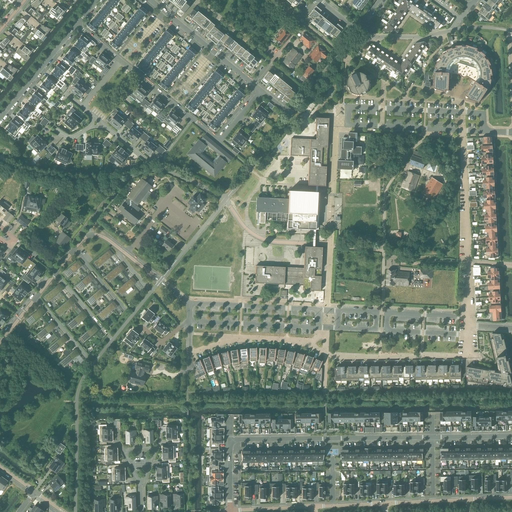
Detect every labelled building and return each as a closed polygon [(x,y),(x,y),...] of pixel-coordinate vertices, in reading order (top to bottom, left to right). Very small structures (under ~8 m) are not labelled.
[(41,0),(37,0),(30,6),(35,10),(38,12),(40,9),(38,7),(43,1),(41,0)] [(180,0),(176,5),(180,8),(181,8),(185,3),(186,2),(183,0),(180,0)] [(361,10),(365,5),(358,0),(354,0),(352,3),(360,9),(361,10)] [(407,11),(408,9),(406,1),(405,0),(400,0),(398,4),(397,3),(397,4),(396,5),(399,7),(399,6),(407,11)] [(416,3),(418,1),(417,0),(416,0),(415,0),(415,1),(414,0),(406,0),(406,1),(408,9),(410,10),(415,3),(416,3)] [(484,2),(483,3),(485,4),(486,3),(494,10),(495,9),(497,6),(490,0),(488,0),(487,3),(485,1),(484,2)] [(108,1),(104,5),(112,11),(115,7),(108,1)] [(181,8),(180,8),(177,12),(181,16),(189,7),(185,3),(181,8)] [(416,3),(415,3),(410,10),(412,11),(412,12),(414,14),(420,6),(419,6),(416,3)] [(495,11),(496,10),(495,9),(494,10),(486,3),(485,4),(483,8),(491,14),(493,11),(495,12),(495,11)] [(418,17),(424,9),(425,10),(426,8),(427,7),(426,6),(425,6),(424,7),(420,4),(419,6),(420,6),(414,14),(418,17)] [(59,5),(54,10),(62,16),(67,9),(59,5)] [(104,5),(101,9),(108,15),(112,11),(104,5)] [(35,10),(30,6),(24,11),(30,16),(35,10)] [(137,11),(144,17),(148,12),(140,6),(137,11)] [(317,15),(318,14),(321,11),(320,10),(316,6),(313,10),(308,15),(308,16),(313,20),(317,15)] [(407,11),(399,6),(399,7),(396,10),(404,16),(406,13),(405,13),(407,11)] [(63,17),(62,16),(54,10),(52,8),(48,12),(60,22),(63,17)] [(418,17),(423,20),(430,10),(426,8),(425,10),(424,9),(418,17)] [(491,14),(483,8),(479,12),(477,15),(485,21),(487,19),(489,20),(493,16),(491,14)] [(101,9),(97,13),(105,19),(108,15),(101,9)] [(189,23),(193,18),(197,13),(193,10),(185,19),(189,23)] [(401,20),(404,16),(396,10),(394,14),(393,15),(401,20)] [(433,13),(430,10),(423,20),(427,23),(433,15),(434,16),(436,13),(435,12),(434,12),(433,13)] [(141,21),(144,17),(137,11),(133,15),(141,21)] [(193,18),(197,22),(202,15),(198,12),(197,13),(193,18)] [(394,14),(391,12),(390,14),(393,16),(390,19),(398,25),(401,20),(393,15),(394,14)] [(97,13),(94,18),(101,24),(105,19),(97,13)] [(313,20),(312,21),(316,25),(322,17),(318,14),(317,15),(313,20)] [(130,19),(137,25),(141,21),(133,15),(130,19)] [(206,19),(202,15),(197,22),(201,25),(206,19)] [(433,15),(427,23),(432,26),(437,18),(434,16),(433,15)] [(316,25),(320,28),(327,21),(322,17),(316,25)] [(19,30),(26,21),(23,18),(14,26),(19,30)] [(94,18),(91,22),(98,28),(101,24),(94,18)] [(442,21),(437,18),(432,26),(436,29),(438,27),(439,29),(443,26),(440,24),(442,21)] [(134,29),(137,25),(130,19),(126,23),(134,29)] [(201,25),(205,29),(210,22),(206,19),(201,25)] [(390,19),(388,23),(385,21),(385,22),(384,23),(387,24),(395,29),(394,29),(395,29),(398,25),(390,19)] [(324,32),(331,24),(327,21),(320,28),(324,32)] [(98,28),(91,22),(87,26),(94,32),(98,28)] [(205,29),(209,32),(214,27),(215,26),(210,22),(205,29)] [(123,28),(130,34),(134,29),(126,23),(123,28)] [(333,29),(335,27),(331,24),(324,32),(329,35),(330,34),(334,29),(333,29)] [(334,29),(330,34),(335,38),(340,32),(343,28),(338,25),(337,24),(335,27),(333,29),(334,29)] [(395,29),(387,24),(382,31),(385,32),(393,31),(394,29),(395,29)] [(42,25),(38,30),(45,36),(51,30),(42,25)] [(276,41),(281,44),(282,45),(288,37),(289,37),(292,34),(289,31),(291,29),(286,25),(284,27),(278,34),(280,35),(276,40),(276,41)] [(19,30),(14,26),(7,31),(14,36),(17,33),(19,35),(21,32),(19,30)] [(214,27),(209,32),(205,36),(206,37),(211,40),(213,37),(218,31),(214,27)] [(47,37),(45,36),(38,30),(35,28),(32,33),(43,42),(47,37)] [(120,32),(127,38),(130,34),(123,28),(120,32)] [(167,29),(164,33),(171,39),(175,35),(167,29)] [(223,35),(218,31),(213,37),(211,40),(216,45),(220,40),(219,40),(223,35)] [(116,36),(123,42),(127,38),(120,32),(116,36)] [(164,33),(160,37),(168,43),(171,39),(164,33)] [(219,40),(220,40),(223,43),(229,37),(224,33),(223,35),(219,40)] [(300,39),(299,40),(309,48),(315,42),(305,33),(304,34),(303,34),(299,38),(300,39)] [(93,46),(95,43),(90,39),(88,41),(81,36),(77,41),(85,47),(89,43),(93,46)] [(113,40),(120,46),(123,42),(116,36),(113,40)] [(160,37),(157,41),(164,47),(168,43),(160,37)] [(223,43),(228,47),(233,41),(229,37),(223,43)] [(0,43),(0,48),(5,52),(7,50),(5,48),(10,41),(7,38),(0,43)] [(116,50),(120,46),(113,40),(109,44),(116,50)] [(85,47),(77,41),(73,45),(81,52),(85,47)] [(153,46),(161,52),(164,47),(157,41),(153,46)] [(237,44),(233,41),(228,47),(232,50),(237,44)] [(423,50),(424,51),(427,47),(425,46),(427,44),(424,42),(416,43),(415,45),(415,46),(422,51),(423,50)] [(237,44),(232,50),(236,54),(241,47),(237,44)] [(26,45),(21,50),(29,57),(29,56),(34,50),(26,45)] [(370,58),(377,48),(373,45),(371,47),(370,46),(366,49),(369,50),(366,55),(370,58)] [(419,55),(420,56),(423,53),(424,53),(425,52),(424,51),(423,50),(422,51),(415,46),(415,45),(414,45),(411,50),(419,55)] [(443,54),(439,59),(441,60),(438,63),(437,63),(435,68),(437,69),(436,73),(435,73),(434,89),(445,92),(446,91),(449,91),(449,77),(451,77),(452,77),(452,74),(460,74),(460,75),(461,76),(461,77),(462,77),(463,78),(464,78),(464,77),(465,77),(466,77),(466,76),(473,81),(471,84),(472,84),(472,83),(473,84),(466,96),(468,98),(467,99),(476,102),(478,100),(480,101),(488,90),(487,89),(488,85),(490,86),(491,80),(490,80),(491,76),(493,76),(492,69),(490,70),(489,66),(491,65),(488,60),(487,60),(484,57),(486,56),(481,52),(480,53),(477,51),(478,49),(466,45),(466,47),(462,47),(462,46),(456,46),(456,48),(452,49),(452,48),(446,51),(447,52),(444,55),(443,54)] [(153,46),(150,50),(157,56),(161,52),(153,46)] [(316,62),(321,56),(325,60),(329,56),(324,52),(325,51),(318,46),(313,52),(312,52),(309,55),(310,55),(309,57),(316,62)] [(186,51),(193,57),(197,53),(190,47),(186,51)] [(245,51),(241,47),(236,54),(240,57),(245,51)] [(30,58),(29,56),(29,57),(21,50),(19,48),(16,53),(27,62),(30,58)] [(370,58),(374,60),(375,59),(376,59),(382,51),(377,48),(370,58)] [(292,70),(302,56),(293,49),(282,63),(292,70)] [(70,50),(66,55),(74,61),(78,56),(70,50)] [(147,54),(154,60),(157,56),(150,50),(147,54)] [(419,55),(411,50),(408,54),(416,60),(415,61),(418,62),(418,61),(419,61),(416,59),(419,55)] [(190,61),(193,57),(186,51),(183,55),(190,61)] [(249,54),(245,51),(240,57),(244,61),(249,54)] [(375,59),(374,60),(373,61),(375,63),(376,62),(380,64),(381,62),(386,54),(382,51),(376,59),(375,59)] [(93,57),(88,62),(92,65),(92,64),(97,68),(97,67),(105,58),(101,54),(96,60),(93,57)] [(154,60),(147,54),(143,58),(150,64),(154,60)] [(248,64),(253,59),(254,58),(249,54),(244,61),(248,64)] [(383,66),(382,67),(383,68),(384,69),(385,68),(386,66),(385,65),(390,57),(386,54),(381,62),(384,65),(383,66)] [(416,60),(408,54),(405,59),(413,64),(415,61),(416,60)] [(74,61),(66,55),(62,59),(70,66),(74,61)] [(179,60),(186,66),(190,61),(183,55),(179,60)] [(386,66),(385,68),(388,70),(395,60),(390,57),(385,65),(386,66)] [(110,61),(105,58),(97,67),(102,71),(101,72),(104,75),(108,70),(105,67),(110,61)] [(143,58),(140,62),(147,68),(150,64),(143,58)] [(257,63),(253,59),(248,64),(244,68),(249,72),(257,63)] [(410,69),(410,68),(413,64),(405,59),(403,61),(404,62),(402,63),(410,69)] [(183,70),(186,66),(179,60),(176,64),(183,70)] [(388,70),(392,73),(393,71),(394,71),(399,64),(397,63),(397,62),(395,60),(388,70)] [(147,68),(140,62),(136,67),(143,73),(147,68)] [(401,66),(403,74),(405,75),(407,73),(408,74),(411,71),(412,71),(412,70),(413,69),(410,68),(410,69),(402,63),(401,66)] [(59,64),(55,68),(64,76),(68,72),(72,75),(74,73),(69,69),(67,71),(59,64)] [(172,68),(180,74),(183,70),(176,64),(172,68)] [(403,74),(401,66),(399,64),(394,71),(393,71),(392,73),(391,73),(392,74),(393,75),(394,74),(397,76),(399,75),(401,76),(403,74)] [(9,65),(5,70),(5,71),(12,77),(12,76),(18,70),(9,65)] [(313,71),(309,67),(302,75),(307,78),(313,71)] [(14,78),(12,76),(12,77),(5,71),(5,70),(2,68),(0,71),(0,73),(10,82),(14,78)] [(59,80),(58,83),(62,87),(65,84),(61,81),(64,76),(55,68),(51,73),(59,80)] [(176,78),(180,74),(172,68),(169,72),(176,78)] [(213,73),(220,79),(224,75),(217,69),(213,73)] [(176,78),(169,72),(165,76),(173,82),(176,78)] [(273,76),(268,72),(263,78),(260,81),(265,85),(266,86),(268,82),(269,81),(273,76)] [(213,73),(210,78),(217,84),(220,79),(213,73)] [(356,95),(357,95),(358,95),(359,95),(360,95),(361,95),(362,95),(362,94),(362,93),(364,93),(366,92),(367,91),(368,91),(368,90),(369,89),(369,88),(369,87),(370,86),(370,85),(370,84),(370,83),(370,82),(370,81),(369,80),(368,81),(367,79),(366,77),(367,76),(366,76),(366,75),(365,74),(364,74),(363,74),(362,73),(361,73),(360,73),(359,73),(358,73),(357,73),(356,73),(354,74),(352,75),(351,75),(351,76),(350,77),(349,78),(349,79),(348,80),(348,81),(348,82),(348,83),(347,84),(348,84),(348,85),(348,86),(348,88),(349,87),(350,89),(351,91),(350,91),(351,92),(352,93),(353,93),(353,94),(354,94),(355,95),(356,95)] [(273,76),(269,81),(268,82),(272,86),(273,84),(278,78),(274,74),(273,76)] [(169,86),(173,82),(165,76),(162,80),(169,86)] [(70,91),(75,94),(82,86),(83,85),(78,81),(79,80),(76,77),(72,82),(75,85),(70,91)] [(47,78),(43,82),(53,90),(56,86),(60,89),(62,87),(58,83),(56,85),(47,78)] [(210,78),(206,82),(213,88),(217,84),(210,78)] [(283,81),(278,78),(273,84),(272,86),(276,89),(277,88),(283,81)] [(169,86),(162,80),(158,85),(166,91),(169,86)] [(283,81),(277,88),(276,89),(280,93),(282,91),(287,85),(283,81)] [(48,94),(46,97),(49,99),(51,96),(49,95),(53,90),(43,82),(39,87),(48,94)] [(206,82),(203,86),(210,92),(213,88),(206,82)] [(82,86),(75,94),(80,98),(84,92),(88,95),(92,90),(95,87),(93,85),(90,88),(89,87),(86,90),(82,86)] [(137,97),(144,89),(139,85),(134,91),(131,89),(127,94),(135,100),(136,99),(137,97)] [(290,90),(291,88),(287,85),(282,91),(280,93),(284,96),(285,94),(286,95),(290,90)] [(203,86),(199,90),(207,96),(210,92),(203,86)] [(235,92),(242,98),(246,93),(239,87),(235,92)] [(143,107),(147,102),(144,99),(148,93),(144,89),(137,97),(136,99),(140,103),(139,104),(143,107)] [(199,90),(196,94),(203,100),(207,96),(199,90)] [(286,95),(285,94),(284,96),(282,99),(283,99),(287,103),(290,100),(295,94),(290,90),(286,95)] [(36,91),(32,96),(40,103),(40,102),(44,98),(36,91)] [(232,96),(239,102),(242,98),(235,92),(232,96)] [(196,94),(192,98),(200,104),(203,100),(196,94)] [(36,108),(35,110),(40,114),(42,112),(38,109),(42,104),(40,102),(40,103),(32,96),(28,101),(36,108)] [(236,106),(239,102),(232,96),(228,100),(236,106)] [(152,112),(160,102),(155,98),(150,104),(147,102),(143,107),(146,109),(147,108),(152,112)] [(192,98),(189,103),(196,109),(200,104),(192,98)] [(225,104),(232,110),(236,106),(228,100),(225,104)] [(164,106),(160,102),(152,112),(156,116),(155,117),(159,120),(163,115),(159,112),(164,106)] [(196,109),(189,103),(185,107),(193,113),(196,109)] [(229,114),(232,110),(225,104),(221,108),(229,114)] [(28,117),(30,118),(34,114),(37,117),(40,114),(35,110),(33,113),(24,105),(20,110),(28,117)] [(259,106),(255,111),(264,118),(268,113),(267,112),(261,106),(260,107),(259,106)] [(81,119),(75,114),(76,112),(72,108),(65,115),(67,117),(68,118),(78,125),(82,120),(81,119)] [(218,113),(225,119),(229,114),(221,108),(218,113)] [(110,114),(114,116),(109,122),(114,126),(121,116),(117,113),(118,111),(115,109),(110,114)] [(28,117),(20,110),(16,115),(24,121),(28,117)] [(168,125),(175,115),(171,111),(166,117),(163,115),(159,120),(162,122),(163,121),(168,125)] [(264,118),(255,111),(252,114),(253,115),(252,117),(255,120),(254,121),(258,124),(259,122),(261,124),(265,119),(264,118)] [(222,123),(225,119),(218,113),(215,117),(222,123)] [(180,119),(175,115),(168,125),(172,129),(171,130),(177,135),(181,130),(175,125),(180,119)] [(126,120),(121,116),(114,126),(118,130),(123,124),(126,127),(130,122),(127,119),(126,120)] [(78,125),(68,118),(67,117),(63,122),(72,130),(74,128),(75,129),(78,125)] [(211,121),(218,127),(222,123),(215,117),(211,121)] [(307,176),(308,176),(308,185),(325,186),(329,119),(316,118),(316,122),(314,122),(314,124),(315,124),(315,132),(316,132),(316,140),(302,139),(302,138),(300,138),(300,139),(291,138),(290,156),(308,157),(308,159),(309,159),(308,174),(307,174),(307,176)] [(13,119),(9,124),(19,132),(22,128),(26,131),(28,128),(23,124),(22,126),(13,119)] [(215,131),(218,127),(211,121),(208,125),(215,131)] [(125,135),(129,139),(137,129),(133,126),(134,124),(130,122),(126,127),(130,129),(125,135)] [(15,136),(19,132),(9,124),(5,129),(14,136),(12,138),(14,140),(17,138),(15,136)] [(142,133),(137,129),(129,139),(134,143),(135,142),(139,137),(142,140),(146,135),(143,132),(142,133)] [(240,129),(236,134),(245,142),(249,136),(248,135),(242,130),(241,130),(240,129)] [(358,133),(349,133),(348,140),(347,140),(347,139),(342,138),(341,160),(338,160),(338,169),(354,170),(355,154),(362,154),(362,145),(354,145),(354,142),(357,142),(358,133)] [(245,142),(236,134),(233,137),(234,138),(233,140),(242,147),(246,142),(245,142)] [(141,148),(145,152),(153,142),(148,139),(150,137),(146,135),(142,140),(145,142),(141,148)] [(29,144),(33,149),(43,140),(40,137),(39,138),(37,136),(29,144)] [(46,146),(47,145),(43,140),(33,149),(37,153),(38,152),(39,153),(40,152),(46,146)] [(168,140),(163,146),(167,149),(172,143),(168,140)] [(199,140),(193,148),(199,153),(206,146),(199,140)] [(208,146),(213,150),(216,145),(212,141),(208,146)] [(153,143),(153,142),(145,152),(150,156),(155,150),(161,155),(165,150),(159,145),(156,148),(152,144),(153,143)] [(93,143),(92,154),(92,156),(100,156),(101,149),(99,149),(99,144),(97,144),(97,143),(93,143)] [(117,159),(123,152),(124,151),(121,148),(120,149),(118,147),(110,157),(116,161),(117,159)] [(188,154),(196,162),(202,155),(199,153),(193,148),(188,154)] [(216,153),(221,157),(225,152),(220,148),(216,153)] [(55,160),(61,162),(66,151),(66,152),(66,151),(62,149),(62,150),(60,149),(55,160)] [(67,163),(68,163),(69,163),(70,163),(71,162),(72,161),(72,160),(73,160),(73,159),(73,158),(73,157),(73,156),(72,155),(72,154),(66,152),(66,151),(61,162),(66,165),(67,163)] [(412,156),(410,164),(423,169),(426,161),(427,156),(414,151),(413,156),(412,156)] [(117,159),(122,163),(122,164),(123,164),(124,164),(125,164),(125,163),(126,163),(126,162),(126,161),(126,160),(125,160),(125,159),(128,156),(123,152),(117,159)] [(210,162),(202,155),(196,162),(205,169),(210,162)] [(219,157),(213,165),(219,170),(226,162),(219,157)] [(430,161),(428,169),(436,172),(439,164),(430,161)] [(214,176),(219,170),(213,165),(210,162),(205,169),(214,176)] [(416,186),(419,176),(408,172),(404,181),(405,181),(402,187),(413,192),(415,186),(416,186)] [(433,200),(443,184),(432,177),(422,193),(433,200)] [(120,213),(134,224),(141,216),(132,208),(133,207),(136,210),(138,207),(135,205),(135,204),(137,205),(141,200),(144,203),(151,194),(148,192),(151,187),(142,179),(127,197),(129,198),(125,203),(124,202),(119,209),(122,211),(120,213)] [(289,191),(288,199),(284,199),(260,197),(256,197),(256,202),(256,212),(257,212),(257,219),(259,219),(259,223),(264,224),(265,218),(287,219),(287,220),(287,229),(315,230),(316,222),(317,222),(318,200),(317,200),(317,192),(289,191)] [(205,199),(200,194),(196,198),(193,196),(189,202),(191,203),(189,205),(190,206),(196,211),(205,199)] [(26,209),(31,211),(34,198),(30,197),(29,197),(28,197),(25,197),(23,206),(26,207),(26,209)] [(34,197),(34,198),(31,211),(37,212),(40,198),(39,198),(39,197),(36,197),(35,197),(34,197)] [(0,211),(3,214),(4,213),(6,215),(3,219),(8,223),(13,216),(8,212),(8,213),(6,211),(9,206),(6,203),(5,204),(0,200),(0,211)] [(19,223),(22,225),(26,220),(20,215),(16,221),(19,223)] [(58,222),(66,228),(70,222),(66,219),(67,219),(61,215),(59,218),(58,217),(53,223),(56,225),(58,222)] [(164,235),(167,231),(162,226),(159,230),(164,235)] [(59,237),(55,241),(63,248),(70,239),(64,234),(61,239),(59,237)] [(169,251),(173,245),(166,240),(162,237),(160,240),(164,243),(162,246),(169,251)] [(303,266),(302,268),(256,266),(255,283),(269,284),(269,285),(272,285),(272,284),(293,285),(293,286),(295,286),(295,285),(303,286),(303,290),(312,291),(312,292),(314,292),(314,291),(320,291),(322,247),(305,247),(304,256),(303,256),(303,258),(304,258),(304,266),(303,266)] [(23,252),(24,251),(20,249),(20,250),(18,248),(16,250),(14,248),(9,254),(12,256),(10,257),(16,262),(17,260),(23,252)] [(93,263),(98,268),(114,254),(110,249),(93,263)] [(500,257),(499,251),(487,252),(487,255),(488,255),(488,258),(489,258),(489,259),(494,259),(494,258),(500,257)] [(22,264),(25,266),(29,260),(27,258),(28,256),(23,252),(17,260),(22,264)] [(80,259),(63,273),(67,278),(84,264),(80,259)] [(126,267),(122,262),(105,277),(109,282),(126,267)] [(39,277),(43,272),(43,271),(44,271),(44,270),(43,269),(43,268),(42,268),(41,268),(40,268),(39,268),(39,269),(34,264),(30,270),(39,277)] [(39,277),(30,270),(25,275),(27,276),(25,279),(31,283),(33,281),(35,282),(36,280),(37,281),(40,278),(39,277)] [(410,273),(395,271),(395,270),(388,270),(386,285),(394,286),(394,285),(408,286),(410,273)] [(432,271),(421,270),(421,272),(430,272),(429,278),(431,278),(432,271)] [(79,292),(95,278),(91,273),(74,287),(79,292)] [(138,281),(134,276),(117,290),(121,295),(138,281)] [(4,277),(0,281),(0,289),(1,290),(3,288),(5,290),(10,284),(7,283),(9,281),(4,277)] [(24,296),(25,297),(27,293),(28,291),(26,289),(28,287),(23,282),(21,285),(20,284),(16,290),(24,296)] [(48,302),(65,288),(61,283),(44,297),(48,302)] [(90,306),(107,291),(103,286),(86,301),(90,306)] [(20,301),(24,296),(16,290),(12,295),(16,298),(15,299),(15,300),(16,301),(17,302),(18,302),(19,302),(20,301)] [(59,316),(76,301),(72,297),(55,311),(59,316)] [(119,305),(115,300),(98,314),(102,319),(119,305)] [(29,326),(46,312),(41,307),(25,321),(29,326)] [(502,308),(501,308),(490,309),(490,312),(491,312),(491,317),(490,318),(490,321),(503,320),(502,308)] [(147,323),(148,321),(151,323),(155,319),(156,318),(153,315),(154,314),(148,309),(146,312),(145,311),(143,314),(144,315),(141,318),(147,323)] [(0,318),(4,321),(8,316),(8,315),(8,314),(8,313),(7,313),(7,312),(6,312),(5,312),(4,312),(4,313),(0,310),(0,318)] [(71,329),(88,315),(84,310),(67,325),(71,329)] [(40,340),(57,325),(53,321),(36,335),(40,340)] [(164,326),(164,325),(161,323),(161,324),(158,321),(153,327),(156,330),(159,332),(162,334),(163,333),(166,335),(171,329),(167,327),(166,328),(164,326)] [(83,343),(100,329),(95,324),(79,338),(83,343)] [(138,334),(132,330),(130,332),(129,332),(127,335),(128,336),(125,338),(131,343),(132,342),(135,344),(140,338),(137,336),(138,334)] [(52,353),(69,339),(65,334),(48,348),(52,353)] [(511,373),(503,334),(492,334),(500,366),(497,365),(496,371),(498,371),(498,372),(466,367),(467,381),(487,385),(488,381),(490,381),(504,383),(504,382),(507,382),(506,384),(511,384),(511,382),(511,381),(510,374),(509,374),(508,374),(509,372),(511,373)] [(147,353),(150,355),(155,349),(152,347),(153,346),(150,343),(147,341),(144,339),(140,345),(142,347),(142,348),(145,350),(145,349),(148,351),(147,353)] [(170,356),(177,349),(169,342),(166,345),(165,347),(162,350),(170,356)] [(246,348),(248,364),(248,361),(250,361),(256,361),(256,347),(256,348),(249,349),(250,349),(246,350),(246,348)] [(259,361),(259,363),(265,363),(265,364),(265,347),(265,348),(259,348),(259,349),(256,349),(256,347),(256,361),(259,361)] [(265,347),(265,364),(265,361),(268,361),(274,362),(275,348),(275,349),(269,349),(266,349),(266,347),(265,347)] [(64,367),(81,353),(76,348),(60,362),(64,367)] [(236,349),(239,365),(239,362),(241,362),(241,364),(247,364),(248,364),(246,348),(246,349),(240,350),(237,351),(237,349),(236,349)] [(285,349),(284,350),(278,349),(278,350),(275,350),(275,348),(274,362),(274,361),(277,362),(276,364),(282,365),(285,349)] [(227,351),(230,364),(232,364),(233,366),(239,365),(236,349),(236,350),(230,351),(230,352),(227,353),(227,351)] [(285,351),(285,349),(282,365),(283,365),(283,363),(291,365),(294,351),(294,352),(288,351),(288,352),(285,351)] [(217,353),(221,366),(224,365),(230,364),(227,351),(227,352),(221,353),(221,354),(218,355),(218,353),(217,353)] [(304,354),(303,355),(297,353),(297,354),(294,353),(295,351),(294,351),(291,365),(292,365),(294,365),(293,367),(299,369),(304,354)] [(214,371),(213,369),(215,368),(221,366),(217,353),(217,354),(212,356),(212,357),(209,358),(208,356),(214,371)] [(304,354),(299,369),(300,367),(308,370),(313,357),(312,358),(307,356),(306,357),(303,356),(304,354)] [(199,359),(206,374),(205,372),(207,371),(208,373),(213,371),(214,371),(208,356),(208,357),(202,359),(203,360),(200,361),(199,359)] [(322,360),(321,361),(316,359),(315,360),(313,359),(313,357),(308,370),(309,370),(311,370),(316,373),(314,379),(321,382),(322,368),(319,367),(322,360)] [(199,361),(194,363),(196,369),(193,370),(194,377),(199,374),(200,377),(205,374),(206,374),(199,359),(199,360),(199,361)] [(143,376),(145,371),(148,372),(150,366),(141,363),(142,362),(139,361),(138,362),(137,362),(135,369),(136,369),(135,373),(132,372),(130,382),(142,386),(145,376),(143,376)] [(401,412),(391,413),(391,426),(393,426),(393,424),(397,424),(397,417),(401,417),(401,412)] [(390,426),(391,426),(391,413),(381,413),(381,417),(385,417),(385,424),(390,424),(390,426)] [(223,424),(224,418),(223,418),(221,418),(211,418),(210,423),(212,424),(212,427),(218,427),(218,424),(223,424)] [(106,428),(106,425),(99,426),(99,435),(112,435),(112,434),(112,433),(112,432),(112,428),(106,428)] [(210,438),(223,438),(223,433),(218,433),(218,429),(210,429),(210,438)] [(143,437),(146,437),(146,443),(153,442),(152,430),(142,431),(143,437)] [(126,431),(126,443),(133,443),(133,438),(136,438),(136,431),(126,431)] [(176,432),(166,433),(166,434),(166,436),(166,439),(172,439),(172,440),(172,442),(179,442),(179,438),(177,438),(176,432)] [(112,435),(99,435),(100,444),(106,444),(106,442),(106,441),(112,441),(112,437),(112,436),(112,435)] [(210,438),(209,447),(218,447),(218,444),(223,444),(223,438),(210,438)] [(65,447),(60,443),(55,451),(60,454),(65,447)] [(162,453),(175,453),(175,443),(168,443),(168,446),(168,447),(162,447),(162,450),(162,452),(162,453)] [(104,455),(117,454),(117,453),(117,452),(117,448),(111,448),(111,447),(111,445),(104,445),(104,455)] [(210,447),(210,456),(223,456),(223,451),(218,451),(218,447),(209,447),(210,447)] [(169,459),(169,460),(169,462),(175,462),(175,453),(162,453),(163,454),(162,454),(162,455),(163,455),(163,456),(162,456),(163,456),(163,459),(169,459)] [(117,455),(117,454),(104,455),(105,464),(111,464),(111,462),(111,461),(117,461),(117,457),(117,456),(117,455)] [(62,460),(57,456),(49,467),(54,471),(57,473),(61,467),(63,464),(64,462),(61,461),(62,460)] [(223,456),(210,456),(210,465),(218,465),(218,462),(223,462),(223,456)] [(156,473),(169,473),(168,463),(162,464),(162,466),(162,467),(156,467),(156,470),(156,471),(156,472),(156,473)] [(118,468),(118,467),(118,465),(112,465),(112,475),(125,474),(124,474),(124,473),(125,473),(124,473),(124,472),(125,472),(125,471),(124,471),(124,468),(118,468)] [(209,476),(223,476),(223,471),(218,470),(218,467),(209,467),(209,476)] [(169,482),(169,473),(156,473),(156,474),(156,475),(156,476),(156,480),(162,479),(162,480),(162,482),(169,482)] [(125,474),(112,475),(112,484),(113,484),(119,484),(119,482),(119,481),(125,481),(125,477),(124,476),(125,476),(124,476),(124,474),(125,474)] [(502,491),(501,481),(496,481),(496,474),(493,474),(493,482),(496,482),(496,491),(502,491)] [(501,481),(502,491),(507,491),(507,484),(510,484),(510,475),(510,474),(507,474),(507,478),(501,478),(501,481)] [(60,478),(58,476),(49,483),(51,485),(50,486),(55,491),(65,482),(61,477),(60,478)] [(223,476),(209,476),(209,485),(218,485),(218,481),(223,482),(223,481),(224,481),(224,477),(223,477),(223,476)] [(468,476),(468,477),(468,480),(469,480),(471,480),(471,489),(478,489),(478,476),(468,476)] [(444,482),(444,491),(451,491),(451,477),(441,477),(441,482),(444,482)] [(468,477),(465,477),(459,477),(459,491),(466,491),(466,481),(469,481),(469,480),(468,480),(468,477)] [(0,481),(0,489),(3,492),(8,485),(6,483),(8,481),(6,479),(5,480),(2,478),(0,481)] [(415,480),(415,482),(416,482),(416,493),(421,493),(421,485),(424,485),(424,478),(421,478),(421,480),(415,480)] [(355,484),(349,484),(349,495),(355,494),(355,488),(358,488),(357,480),(355,480),(355,484)] [(308,499),(308,488),(308,486),(302,486),(302,482),(299,482),(299,490),(302,490),(302,499),(308,499)] [(251,483),(241,483),(241,488),(244,488),(244,497),(251,497),(251,483)] [(319,497),(324,497),(324,484),(318,484),(318,483),(316,483),(316,491),(318,491),(319,497)] [(269,488),(272,488),(272,498),(279,498),(278,484),(269,484),(269,485),(269,488)] [(285,484),(283,484),(283,492),(285,492),(285,498),(291,498),(291,485),(285,485),(285,484)] [(259,485),(259,499),(266,499),(266,490),(269,489),(269,488),(269,485),(259,485)] [(209,496),(223,496),(223,490),(218,490),(218,487),(211,487),(211,496),(209,496)] [(181,494),(181,493),(177,493),(177,494),(173,494),(173,501),(176,501),(176,506),(183,506),(183,494),(181,494)] [(160,495),(160,501),(163,501),(163,507),(170,506),(170,494),(160,495)] [(154,495),(147,495),(148,509),(154,508),(154,503),(157,503),(157,496),(154,496),(154,495)] [(128,504),(128,509),(135,509),(135,496),(128,496),(128,497),(125,497),(125,504),(128,504)] [(223,496),(209,496),(209,505),(218,505),(218,501),(223,501),(223,496)] [(110,499),(110,511),(117,511),(117,506),(120,506),(120,499),(110,499)] [(95,511),(102,511),(101,506),(104,506),(104,500),(94,500),(95,511)]
